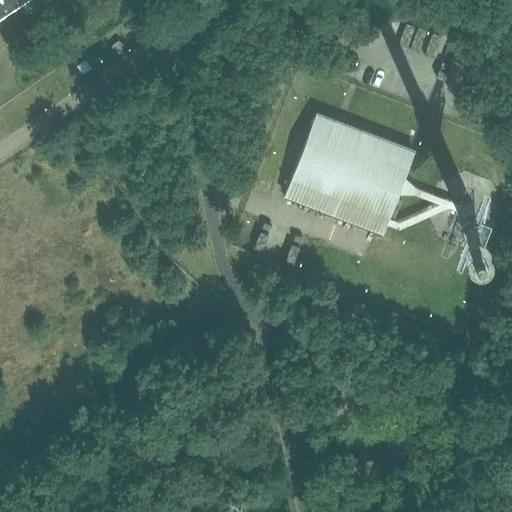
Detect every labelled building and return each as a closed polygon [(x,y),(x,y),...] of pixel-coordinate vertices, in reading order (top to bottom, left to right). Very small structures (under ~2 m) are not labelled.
[(0,0),(0,18),(27,0),(0,0)] [(434,24),(451,30),(456,17),(439,11),(434,24)] [(239,51),(231,39),(217,50),(225,61),(239,51)] [(357,222),(360,223),(369,227),(370,227),(375,229),(382,232),(383,231),(386,223),(388,218),(394,219),(402,200),(397,196),(396,195),(397,193),(404,176),(414,150),(344,123),(344,122),(336,120),(316,112),(304,145),(303,145),(300,153),(301,153),(290,179),(285,192),(295,196),(294,198),(304,202),(308,203),(310,204),(320,208),(324,209),(328,211),(328,212),(338,216),(338,215),(339,215),(343,217),(347,218),(349,219),(355,221),(357,222)] [(80,134),(77,136),(95,160),(111,150),(94,125),(80,134)] [(458,203),(456,211),(457,214),(458,216),(460,218),(462,219),(465,219),(467,219),(470,219),(472,217),(473,216),(475,213),(475,210),(475,207),(475,206),(475,205),(474,204),(473,203),(471,202),(469,200),(467,200),(465,199),(463,200),(461,201),(459,202),(458,203)] [(422,433),(373,446),(354,451),(360,473),(428,456),(422,433)]
